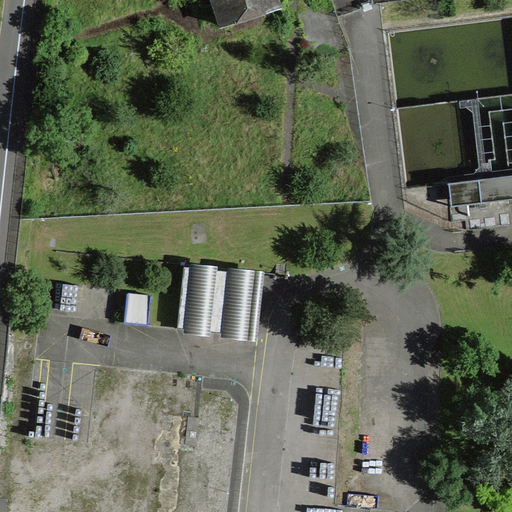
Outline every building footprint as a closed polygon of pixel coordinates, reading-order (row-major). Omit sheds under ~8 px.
[(278,6),(275,0),(200,0),(202,5),(214,1),(221,23),(278,6)] [(341,43),(329,9),(303,17),(315,52),(341,43)] [(487,199),(449,204),(450,218),(465,218),(466,228),(511,222),(508,198),(511,197),(511,15),(384,31),(404,187),(446,182),(484,177),(487,199)] [(446,182),(449,204),(487,199),(484,177),(446,182)] [(180,262),(174,324),(256,332),(263,270),(180,262)] [(151,292),(124,289),(121,320),(148,323),(151,292)]
